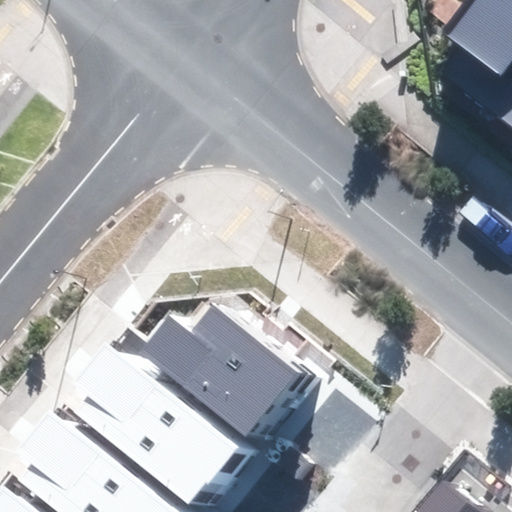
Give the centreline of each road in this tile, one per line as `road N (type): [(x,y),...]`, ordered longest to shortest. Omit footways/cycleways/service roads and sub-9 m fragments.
road 1 (residential): [(509,323),(179,53)]
road 2 (tertiary): [(0,274),(179,53)]
road 3 (residential): [(356,511),(509,323)]
